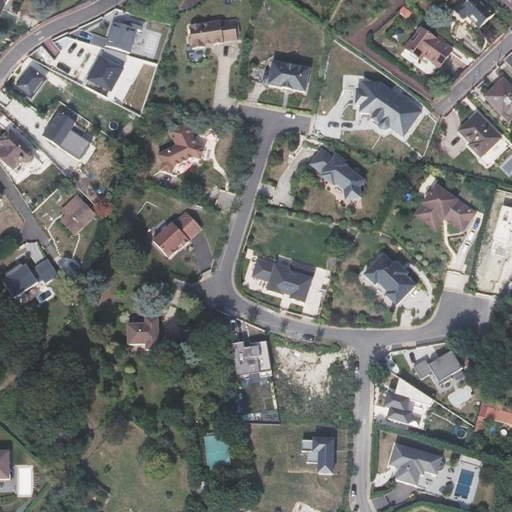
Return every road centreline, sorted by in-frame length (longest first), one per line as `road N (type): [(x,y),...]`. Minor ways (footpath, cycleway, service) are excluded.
road 1 (residential): [(365,340),(291,326),(226,294),(225,261),(267,125)]
road 2 (residential): [(36,511),(120,406),(117,371),(78,296)]
road 3 (residential): [(365,340),(359,511)]
road 4 (residential): [(110,0),(35,37),(0,75)]
